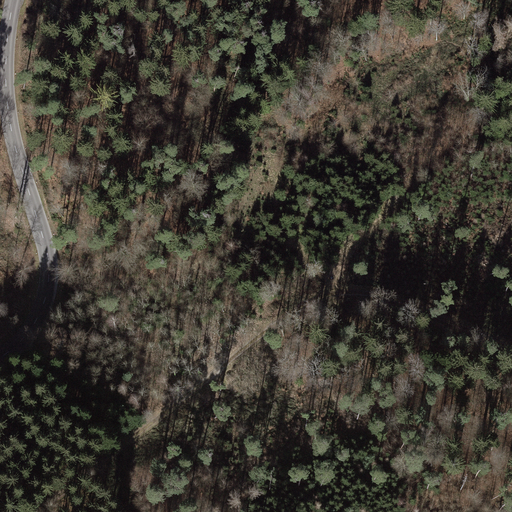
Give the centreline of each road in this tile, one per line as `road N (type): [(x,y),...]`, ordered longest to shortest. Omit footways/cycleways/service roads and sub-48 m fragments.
road 1 (track): [(511,349),(381,297),(313,304),(204,378),(37,511)]
road 2 (tertiary): [(19,0),(11,75),(50,257),(35,323),(0,359)]
